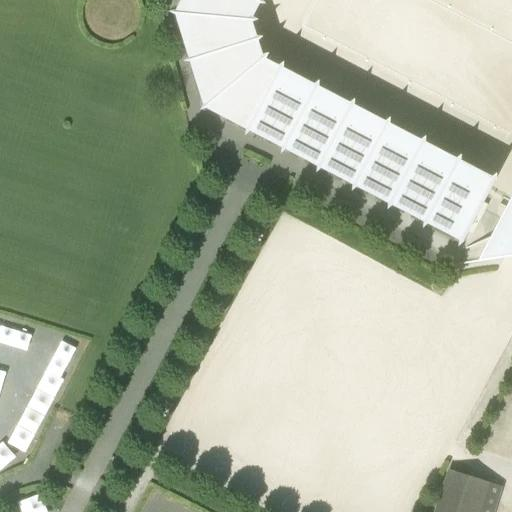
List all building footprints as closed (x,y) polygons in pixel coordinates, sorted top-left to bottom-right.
[(265,0),(182,0),(176,14),(253,23),(265,0)] [(266,60),(253,23),(176,14),(204,106),(251,132),(282,68),(266,60)] [(499,179),(282,68),(251,132),(462,246),(499,179)] [(511,204),(494,238),(467,248),(458,265),(481,262),(480,265),(511,260),(511,204)] [(0,369),(16,373),(27,332),(0,325),(0,369)] [(58,369),(77,379),(79,375),(76,373),(90,343),(75,336),(58,369)] [(0,401),(0,429),(14,433),(22,392),(3,389),(0,401)] [(446,470),(433,511),(493,511),(502,488),(467,477),(446,470)]
